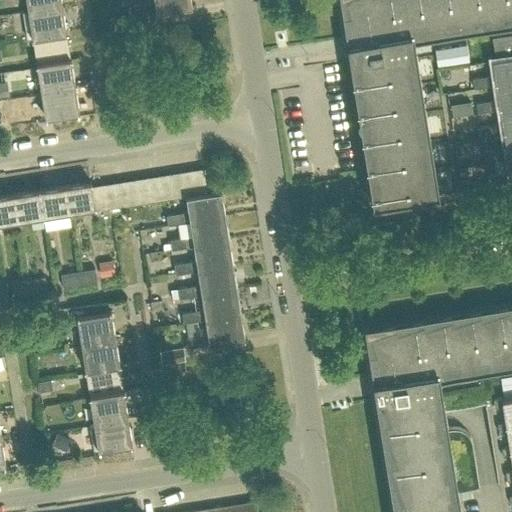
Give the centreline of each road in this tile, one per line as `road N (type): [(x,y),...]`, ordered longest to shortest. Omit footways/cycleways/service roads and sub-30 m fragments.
road 1 (residential): [(0,501),(317,451)]
road 2 (residential): [(0,162),(264,118)]
road 3 (unclassified): [(291,292),(511,257)]
road 4 (unclassified): [(291,292),(264,118)]
road 5 (unclassified): [(317,451),(291,292)]
